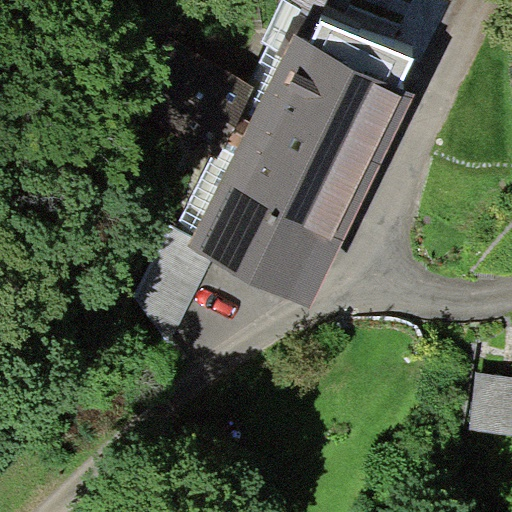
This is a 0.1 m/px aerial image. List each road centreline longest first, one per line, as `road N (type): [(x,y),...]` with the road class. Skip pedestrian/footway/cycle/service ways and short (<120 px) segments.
road 1 (unclassified): [(511,297),(491,308),(421,301),(359,282),(372,231),(477,0)]
road 2 (track): [(54,511),(142,419),(229,350),(359,282)]
